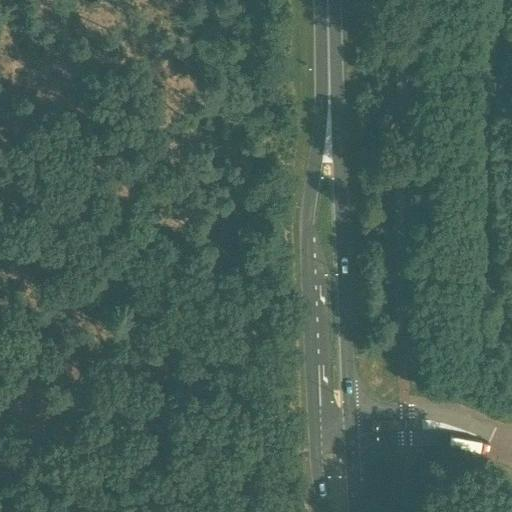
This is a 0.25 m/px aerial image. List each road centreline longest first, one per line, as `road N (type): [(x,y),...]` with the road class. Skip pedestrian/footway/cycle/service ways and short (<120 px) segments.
road 1 (secondary): [(344,426),(331,0)]
road 2 (residential): [(511,450),(444,427),(344,426)]
